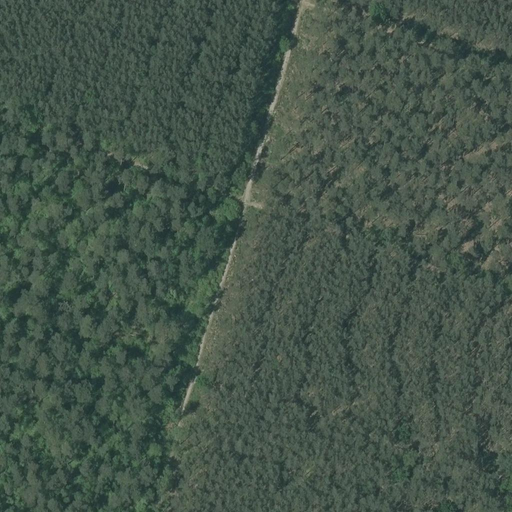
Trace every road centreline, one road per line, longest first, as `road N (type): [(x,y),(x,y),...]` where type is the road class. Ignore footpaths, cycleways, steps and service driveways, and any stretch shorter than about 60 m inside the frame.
road 1 (track): [(153,511),(242,206)]
road 2 (track): [(303,0),(242,206)]
